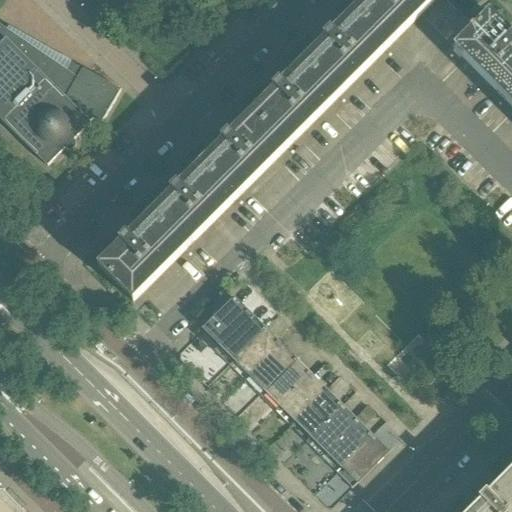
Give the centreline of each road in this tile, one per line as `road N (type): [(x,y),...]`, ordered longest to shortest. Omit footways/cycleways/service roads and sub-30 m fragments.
road 1 (residential): [(133,364),(421,84),(511,171)]
road 2 (residential): [(133,364),(38,266),(179,120)]
road 3 (tertiary): [(210,511),(0,294)]
road 4 (unknown): [(183,315),(348,478)]
road 5 (residential): [(282,511),(133,364)]
road 6 (tertiary): [(385,511),(511,387)]
road 7 (residential): [(179,120),(304,0)]
road 8 (residential): [(59,0),(179,120)]
road 9 (tertiary): [(0,402),(106,511)]
